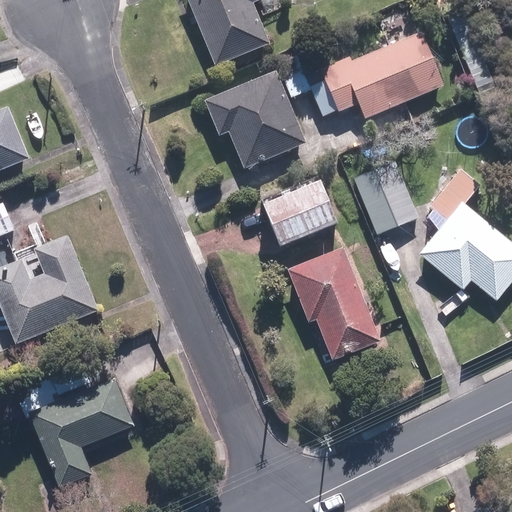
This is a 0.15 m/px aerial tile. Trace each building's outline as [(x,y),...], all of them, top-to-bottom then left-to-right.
[(258,0),(192,0),(219,67),(273,46),(256,1),(258,0)] [(446,86),(424,31),(356,59),(354,53),(324,65),(343,112),(362,104),(368,118),(446,86)] [(283,68),(208,94),(223,135),(232,132),(244,167),(309,145),(293,98),(286,76),(283,68)] [(308,68),(286,76),(293,98),(316,90),(308,68)] [(12,106),(0,110),(0,171),(33,159),(12,106)] [(430,216),(442,226),(466,199),(483,179),(464,162),(428,205),(434,211),(430,216)] [(393,191),(386,170),(358,179),(375,234),(422,219),(411,185),(393,191)] [(328,176),(264,203),(283,248),(347,220),(328,176)] [(476,279),(502,302),(511,290),(511,238),(466,199),(442,226),(440,229),(422,250),(467,289),(476,279)] [(9,202),(0,205),(0,236),(20,229),(9,202)] [(37,248),(47,271),(34,276),(24,253),(0,263),(0,294),(21,345),(104,310),(72,233),(37,248)] [(348,245),(292,267),(313,323),(321,320),(336,359),(385,340),(348,245)] [(140,423),(118,374),(54,402),(47,386),(23,396),(63,487),(96,472),(85,448),(140,423)]
